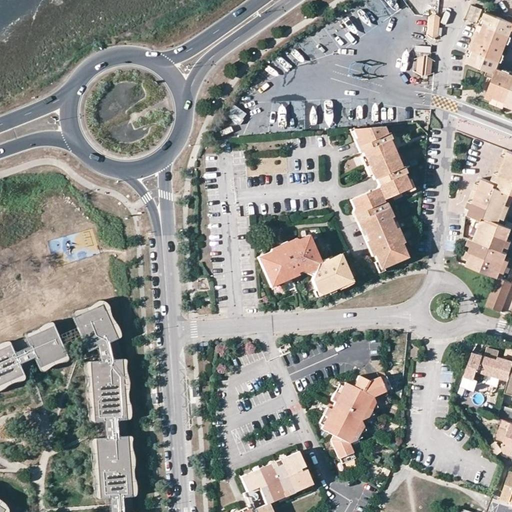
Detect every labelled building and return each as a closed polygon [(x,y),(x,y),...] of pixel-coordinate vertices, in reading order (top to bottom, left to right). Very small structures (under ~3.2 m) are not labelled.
[(485,12),(466,61),(487,70),(495,73),(494,75),(493,78),(486,98),(491,100),(492,100),(493,97),(506,102),(504,105),(511,108),(511,73),(497,68),(511,30),(511,22),(507,20),(485,12)] [(431,39),(438,35),(440,18),(434,13),(428,16),(426,34),(431,39)] [(417,73),(421,75),(424,76),(427,75),(429,58),(426,56),(426,54),(423,54),(422,56),(419,57),(417,73)] [(506,102),(493,97),(492,100),(504,105),(506,102)] [(364,155),(366,155),(373,173),(371,174),(373,179),(375,178),(378,184),(376,187),(350,198),(354,206),(360,220),(357,221),(360,228),(363,227),(368,240),(366,241),(372,256),(375,255),(377,259),(382,262),(384,267),(408,256),(402,242),(404,241),(398,227),(395,228),(390,216),(383,199),(401,191),(407,189),(405,183),(407,179),(404,173),(406,172),(404,165),(401,166),(389,139),(392,138),(388,131),(386,132),(383,125),(351,127),(355,137),(352,138),(358,151),(360,150),(361,154),(363,154),(364,155)] [(470,245),(468,251),(467,250),(464,257),(468,259),(466,264),(498,277),(500,270),(504,272),(506,266),(502,264),(505,258),(507,253),(502,251),(504,246),(507,239),(508,236),(511,227),(505,225),(498,222),(500,216),(505,203),(510,192),(511,192),(511,151),(507,149),(505,156),(500,168),(498,173),(495,180),(494,183),(482,178),(480,184),(475,196),(472,202),(470,208),(468,213),(481,218),(480,221),(475,234),(473,239),(470,245)] [(361,154),(360,154),(369,175),(371,174),(373,173),(366,155),(364,155),(363,154),(361,154)] [(500,168),(505,156),(501,154),(495,167),(500,168)] [(407,179),(405,183),(407,189),(408,191),(414,189),(409,178),(407,179)] [(475,196),(480,184),(475,182),(470,194),(475,196)] [(510,206),(505,203),(500,216),(505,218),(507,214),(510,206)] [(354,206),(351,207),(357,221),(360,220),(354,206)] [(393,214),(390,216),(395,228),(398,227),(393,214)] [(475,234),(480,221),(476,219),(470,232),(475,234)] [(363,227),(360,228),(366,241),(368,240),(363,227)] [(308,234),(305,236),(317,263),(320,261),(308,234)] [(305,236),(257,257),(270,287),(298,275),(297,273),(301,271),(311,275),(311,279),(317,295),(352,280),(340,252),(320,261),(317,263),(305,236)] [(384,267),(382,262),(377,259),(374,260),(378,269),(384,267)] [(498,277),(486,306),(499,311),(511,283),(501,278),(498,277)] [(132,511),(120,359),(116,339),(101,305),(73,318),(88,351),(98,349),(100,361),(89,361),(94,421),(105,421),(106,437),(96,438),(99,498),(111,498),(111,511),(132,511)] [(53,326),(0,349),(0,383),(23,373),(18,364),(33,358),(38,367),(66,355),(53,326)] [(499,352),(487,349),(484,356),(482,355),(482,357),(475,355),(470,366),(465,381),(462,380),(460,383),(470,386),(487,380),(489,373),(508,379),(511,364),(511,361),(498,357),(499,352)] [(470,366),(475,355),(471,354),(462,380),(465,381),(470,366)] [(345,381),(343,385),(334,401),(330,408),(322,424),(320,428),(333,435),(330,440),(338,459),(340,458),(352,453),(348,443),(355,430),(360,420),(361,419),(367,407),(372,397),(386,391),(381,378),(380,377),(369,381),(358,375),(353,386),(345,381)] [(386,376),(381,378),(386,391),(392,389),(386,376)] [(330,399),(334,401),(343,385),(338,383),(330,399)] [(377,407),(372,397),(367,407),(372,409),(377,407)] [(318,422),(322,424),(330,408),(326,406),(318,422)] [(367,407),(361,419),(374,414),(372,409),(367,407)] [(360,432),(365,430),(360,420),(355,430),(360,432)] [(511,427),(508,426),(507,429),(504,441),(502,446),(504,452),(511,454),(511,427)] [(504,441),(507,429),(499,427),(495,438),(504,441)] [(355,430),(348,443),(362,437),(360,432),(355,430)] [(265,504),(268,503),(312,484),(298,451),(240,477),(247,493),(258,488),(265,504)] [(340,458),(342,464),(355,459),(352,453),(340,458)] [(511,471),(509,471),(499,499),(503,500),(508,502),(511,492),(511,471)] [(272,511),(268,503),(265,504),(252,510),(252,511),(272,511)]
